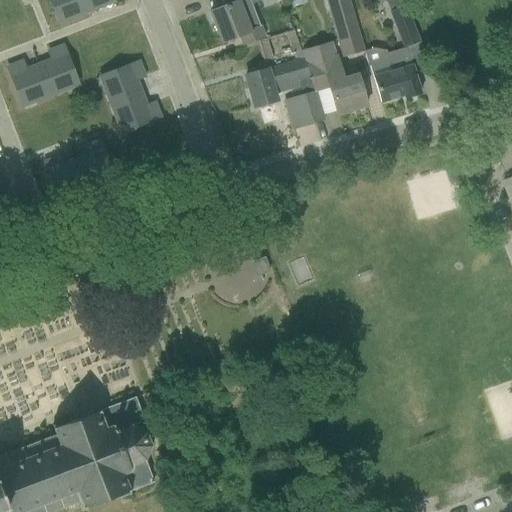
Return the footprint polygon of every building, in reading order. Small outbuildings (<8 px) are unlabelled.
[(49,0),(58,23),(59,22),(57,17),(69,12),(71,18),(86,12),(81,0),(49,0)] [(81,0),(86,12),(102,6),(100,1),(101,0),(112,0),(113,2),(114,2),(113,0),(81,0)] [(234,0),(235,3),(209,13),(210,14),(221,41),(220,41),(221,43),(239,36),(243,46),(264,38),(252,7),(251,3),(259,0),(234,0)] [(322,0),(326,13),(331,12),(344,58),(363,53),(348,0),(322,0)] [(401,0),(393,0),(386,3),(389,11),(404,6),(401,0)] [(405,6),(389,13),(403,49),(419,43),(405,6)] [(316,92),(329,88),(337,116),(366,107),(361,88),(356,75),(345,78),(339,55),(337,56),(332,42),(302,51),(304,59),(303,60),(315,92),(316,92)] [(39,66),(50,96),(77,85),(63,47),(48,52),(52,61),(39,66)] [(373,49),(364,52),(369,67),(371,67),(382,103),(404,96),(405,99),(421,94),(412,65),(392,71),(388,53),(387,51),(373,49)] [(264,71),(245,77),(254,107),(276,101),(275,94),(300,87),(303,96),(291,100),(295,113),(287,115),(291,130),(300,127),(307,125),(324,120),(316,92),(315,92),(303,60),(297,62),(264,71)] [(8,68),(22,106),(50,96),(39,66),(26,71),(22,63),(8,68)] [(100,78),(111,105),(140,94),(135,80),(144,77),(138,63),(100,78)] [(111,105),(122,133),(137,127),(151,122),(151,121),(159,118),(154,103),(145,106),(140,94),(111,105)] [(75,161),(86,190),(102,185),(100,179),(111,175),(113,180),(114,180),(100,142),(85,148),(88,156),(75,161)] [(44,164),(58,201),(59,201),(57,195),(69,191),(71,196),(86,190),(75,161),(61,167),(58,158),(44,164)] [(250,263),(256,278),(270,272),(264,257),(250,263)] [(51,511),(80,502),(81,503),(83,509),(153,482),(144,460),(151,445),(145,431),(131,424),(143,420),(134,397),(53,428),(53,429),(55,436),(0,456),(0,511),(51,511)] [(169,397),(146,405),(151,418),(173,410),(169,397)]
